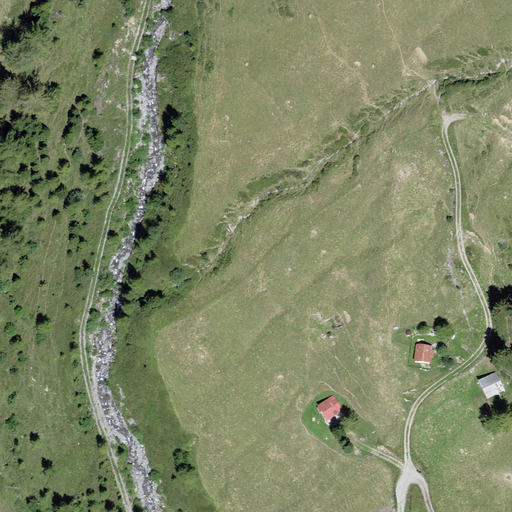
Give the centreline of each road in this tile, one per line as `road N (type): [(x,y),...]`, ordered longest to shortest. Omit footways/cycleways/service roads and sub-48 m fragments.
road 1 (track): [(130,511),(82,353),(123,170),(130,73),(147,0)]
road 2 (track): [(399,511),(413,413),(430,387),(479,353),(492,327),(464,247),(443,125)]
